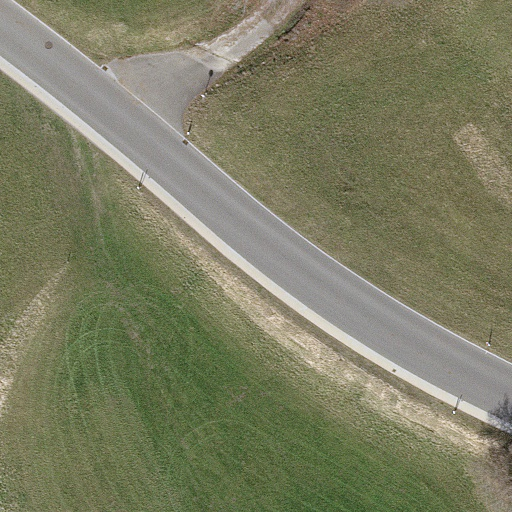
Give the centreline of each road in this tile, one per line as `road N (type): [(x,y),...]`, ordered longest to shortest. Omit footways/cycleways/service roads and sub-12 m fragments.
road 1 (tertiary): [(0,24),(291,263),(405,338),(511,393)]
road 2 (track): [(126,123),(287,0)]
